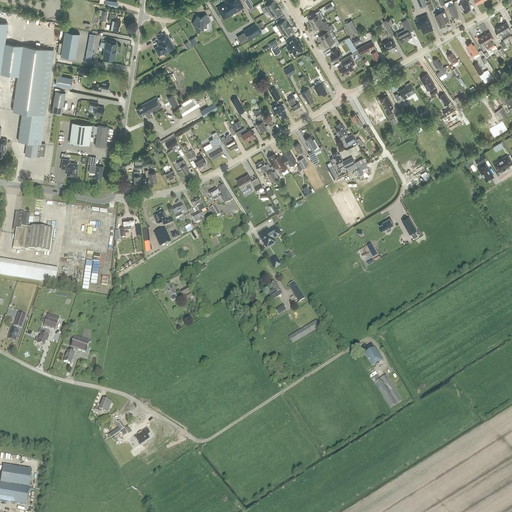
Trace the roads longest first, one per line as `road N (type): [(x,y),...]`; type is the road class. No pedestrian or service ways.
road 1 (unclassified): [(0,352),(65,381),(127,395),(205,440),(366,337)]
road 2 (tertiary): [(112,194),(148,196),(194,184),(344,98)]
road 3 (tertiary): [(344,98),(511,0)]
road 4 (unknown): [(19,186),(6,106),(15,41),(17,32),(46,37)]
road 5 (unclassified): [(112,194),(140,17)]
